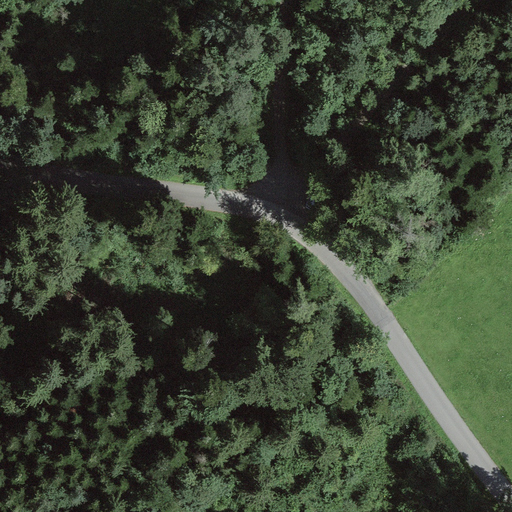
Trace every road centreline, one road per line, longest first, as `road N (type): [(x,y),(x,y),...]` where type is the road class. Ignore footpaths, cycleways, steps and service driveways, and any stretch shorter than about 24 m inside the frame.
road 1 (unclassified): [(510,511),(485,488),(365,302),(277,209),(63,179),(0,162)]
road 2 (track): [(277,209),(472,0)]
road 3 (track): [(288,0),(277,209)]
